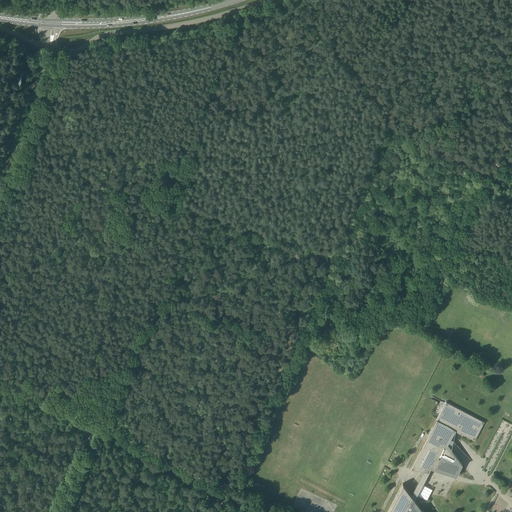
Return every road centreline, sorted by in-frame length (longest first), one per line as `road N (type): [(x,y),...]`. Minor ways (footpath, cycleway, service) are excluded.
road 1 (track): [(99,427),(159,297),(177,209),(237,25),(291,2)]
road 2 (track): [(299,335),(0,254)]
road 3 (track): [(223,494),(0,385)]
road 4 (unclassified): [(50,47),(72,51),(95,37),(265,0)]
road 5 (primary): [(54,22),(160,17),(231,0)]
road 6 (track): [(289,0),(389,122)]
road 7 (unclassified): [(0,185),(50,47)]
